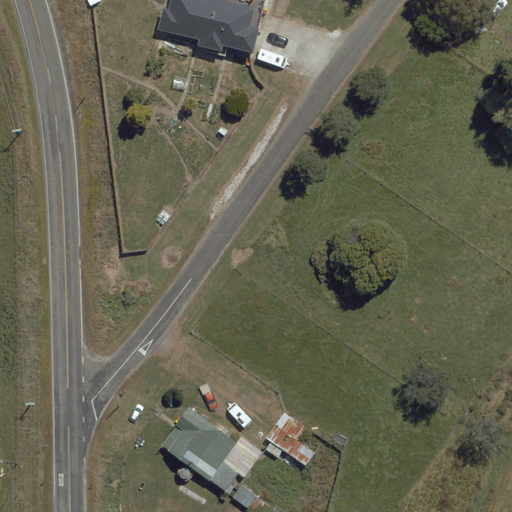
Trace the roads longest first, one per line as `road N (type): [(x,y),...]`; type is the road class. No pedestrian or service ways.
road 1 (residential): [(388,0),(147,336),(91,401),(68,406)]
road 2 (tertiary): [(29,0),(56,117),(68,406)]
